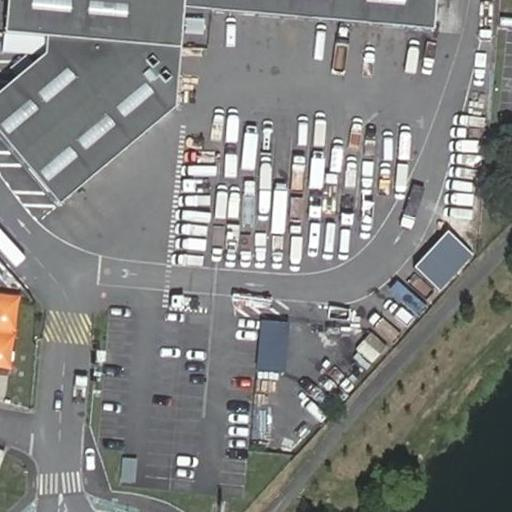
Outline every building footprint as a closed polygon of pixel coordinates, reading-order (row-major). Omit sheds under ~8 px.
[(0,90),(0,132),(60,205),(174,107),(183,8),(432,30),(434,0),(8,0),(5,34),(38,38),(35,62),(0,90)] [(103,172),(112,190),(128,182),(119,165),(103,172)] [(443,289),(478,254),(455,232),(420,267),(443,289)] [(421,279),(399,305),(415,319),(438,294),(421,279)] [(0,367),(17,369),(22,293),(0,291),(0,367)] [(264,319),(260,368),(288,370),(292,322),(264,319)] [(124,482),(138,483),(140,453),(125,452),(124,482)]
